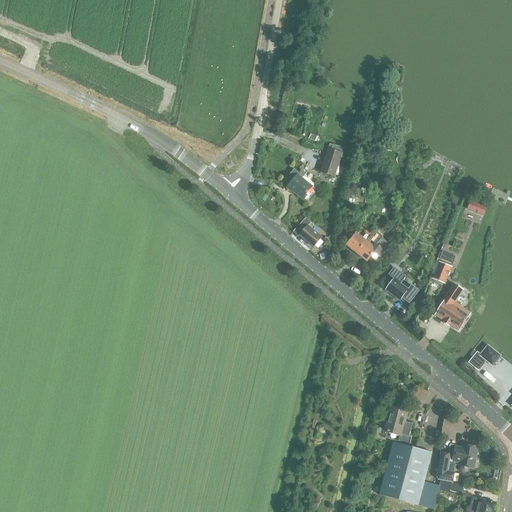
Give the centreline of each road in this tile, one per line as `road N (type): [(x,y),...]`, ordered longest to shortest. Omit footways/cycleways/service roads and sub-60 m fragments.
road 1 (tertiary): [(511,435),(233,193)]
road 2 (tertiary): [(233,193),(142,129),(0,62)]
road 3 (tertiary): [(233,193),(251,162),(278,0)]
